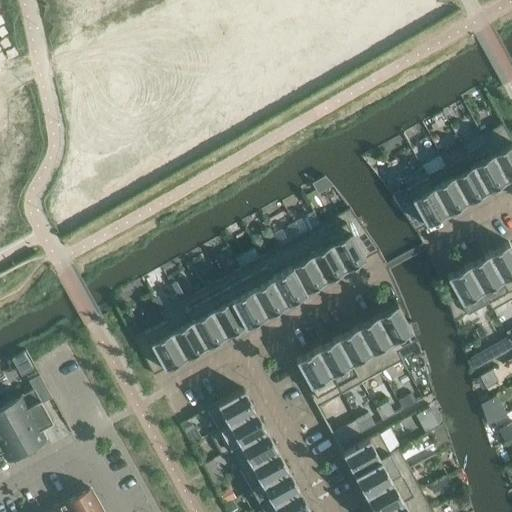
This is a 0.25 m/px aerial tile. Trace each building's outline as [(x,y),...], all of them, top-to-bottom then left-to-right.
[(511,140),(502,122),(481,134),(506,179),(511,175),(511,140)] [(462,144),(461,145),(486,190),(506,179),(481,134),(480,134),(485,143),(467,153),(462,144)] [(461,145),(441,156),(466,201),(486,190),(461,145)] [(422,166),(421,167),(446,212),(466,201),(441,156),(445,165),(427,175),(422,166)] [(405,187),(391,194),(414,229),(446,212),(421,167),(401,178),(405,187)] [(340,212),(320,223),(344,268),(378,249),(355,215),(345,220),(340,212)] [(320,223),(300,234),(325,279),(344,268),(320,223)] [(300,234),(280,245),(305,290),(325,279),(300,234)] [(511,248),(508,241),(487,253),(511,297),(511,248)] [(280,245),(260,256),(285,301),(305,290),(280,245)] [(487,253),(467,264),(492,308),(511,297),(487,253)] [(260,256),(240,267),(265,312),(285,301),(260,256)] [(467,264),(446,275),(457,294),(447,300),(453,319),(486,300),(491,309),(492,308),(467,264)] [(240,267),(220,278),(245,323),(265,312),(240,267)] [(220,278),(200,289),(225,334),(245,323),(220,278)] [(200,289),(180,300),(205,345),(225,334),(200,289)] [(180,300),(160,311),(185,356),(205,345),(180,300)] [(397,303),(376,314),(406,368),(397,350),(417,339),(411,320),(407,322),(397,303)] [(130,309),(123,313),(128,322),(135,318),(130,309)] [(164,320),(133,337),(153,374),(185,356),(160,311),(159,312),(164,320)] [(376,314),(356,325),(386,379),(406,368),(376,314)] [(356,325),(336,336),(366,390),(386,379),(356,325)] [(336,336),(316,347),(346,401),(366,390),(336,336)] [(316,347),(295,359),(306,378),(302,380),(312,397),(335,384),(345,401),(346,401),(316,347)] [(482,349),(470,356),(475,367),(488,360),(482,349)] [(41,402),(51,396),(39,373),(28,379),(33,388),(34,388),(41,402)] [(33,388),(2,405),(26,448),(25,448),(26,447),(45,437),(40,428),(52,421),(41,402),(34,388),(33,388)] [(243,388),(206,408),(218,428),(209,432),(210,433),(254,408),(243,388)] [(497,394),(481,402),(487,422),(507,411),(497,394)] [(26,448),(2,405),(0,406),(0,449),(1,449),(6,458),(25,448),(26,448)] [(428,406),(415,413),(425,431),(438,423),(428,406)] [(254,408),(210,433),(221,453),(265,428),(254,408)] [(362,431),(355,419),(331,432),(338,444),(362,431)] [(511,422),(499,430),(504,440),(511,435),(511,422)] [(194,427),(185,432),(191,443),(200,438),(194,427)] [(221,453),(221,454),(229,449),(240,468),(276,448),(265,428),(221,453)] [(378,431),(342,451),(353,472),(390,452),(389,452),(378,431)] [(390,452),(353,472),(364,492),(409,467),(398,447),(389,452),(390,452)] [(276,448),(240,468),(251,488),(287,468),(276,448)] [(375,511),(420,487),(409,467),(364,492),(375,511)] [(287,468),(251,488),(262,507),(253,511),(255,511),(298,488),(287,468)] [(229,486),(218,492),(224,502),(234,496),(229,486)] [(422,511),(431,507),(420,487),(375,511),(422,511)] [(72,511),(103,511),(90,488),(67,501),(72,511)] [(298,488),(255,511),(302,511),(309,508),(298,488)] [(232,499),(224,503),(229,511),(236,508),(232,499)] [(72,511),(67,501),(46,511),(44,511),(43,511),(72,511)]
